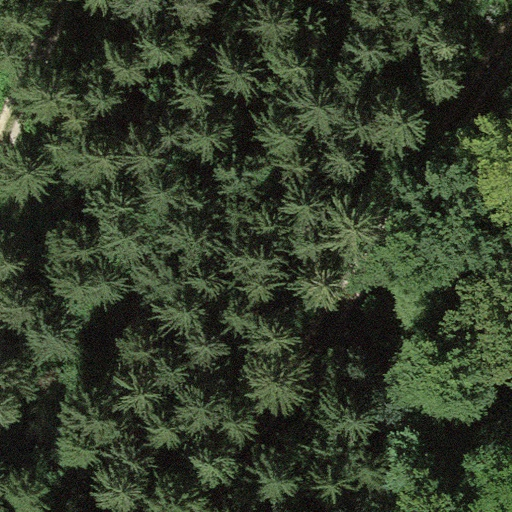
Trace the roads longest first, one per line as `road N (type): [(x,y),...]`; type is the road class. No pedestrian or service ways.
road 1 (track): [(511,78),(221,511)]
road 2 (track): [(278,511),(511,359)]
road 3 (track): [(0,221),(79,0)]
